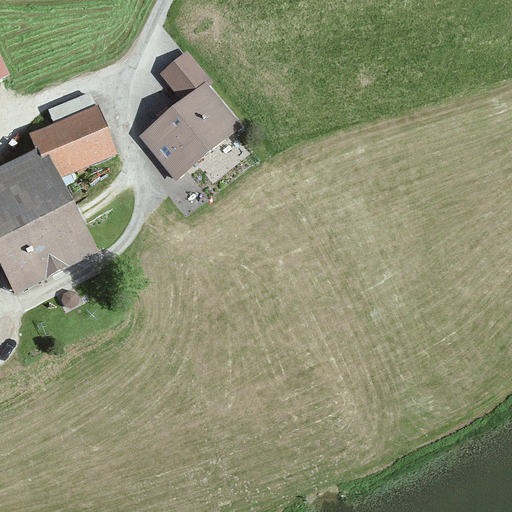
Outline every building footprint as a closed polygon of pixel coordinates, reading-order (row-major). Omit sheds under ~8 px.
[(188,54),(159,77),(182,107),(206,87),(212,83),(188,54)] [(0,63),(0,86),(9,81),(0,63)] [(242,131),(206,87),(182,107),(140,140),(176,184),(242,131)] [(49,163),(60,182),(118,160),(98,110),(40,133),(29,138),(36,157),(41,167),(49,163)] [(36,157),(0,175),(0,273),(15,303),(100,259),(60,182),(49,163),(41,167),(36,157)]
